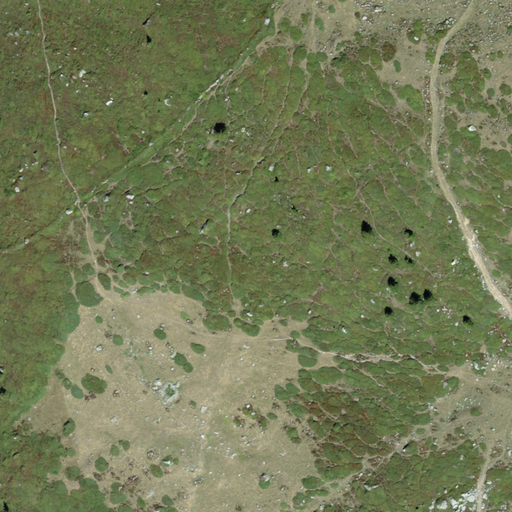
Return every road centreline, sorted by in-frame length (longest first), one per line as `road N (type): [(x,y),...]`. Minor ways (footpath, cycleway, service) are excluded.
road 1 (track): [(473,0),(463,25),(441,45),(432,84),(435,157),(489,286),(511,313)]
road 2 (track): [(511,397),(488,438),(480,511)]
